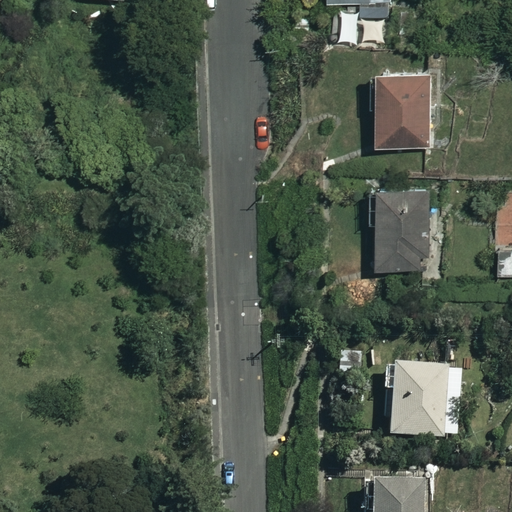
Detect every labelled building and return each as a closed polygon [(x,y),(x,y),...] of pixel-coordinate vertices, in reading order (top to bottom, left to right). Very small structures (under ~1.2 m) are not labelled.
[(359,15),(336,14),(334,45),(358,46),(359,15)] [(428,59),(370,58),(368,139),(426,141),(428,59)] [(426,180),(371,179),(370,260),(425,261),(426,180)] [(511,273),(511,247),(495,248),(496,274),(511,273)] [(337,348),(334,370),(360,373),(363,351),(337,348)] [(444,359),(383,356),(379,428),(441,431),(444,359)] [(418,511),(419,470),(361,469),(360,511),(418,511)]
